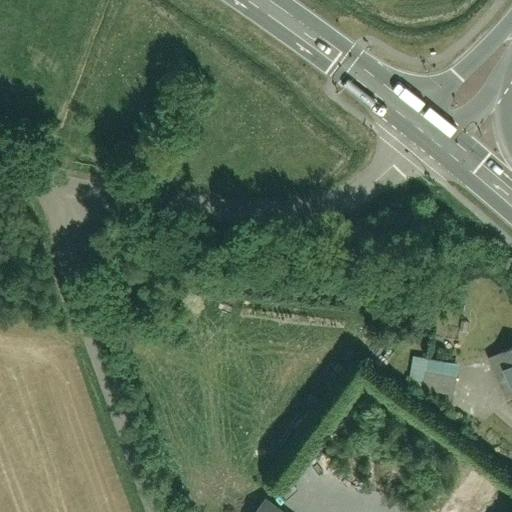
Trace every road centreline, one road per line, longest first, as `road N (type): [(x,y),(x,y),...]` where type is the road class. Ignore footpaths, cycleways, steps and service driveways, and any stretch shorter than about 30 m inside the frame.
road 1 (residential): [(75,193),(267,216),(312,212),(357,195),(425,133)]
road 2 (residential): [(151,511),(64,239),(75,193)]
road 3 (primary): [(239,0),(425,133)]
road 4 (tertiary): [(425,133),(511,37)]
